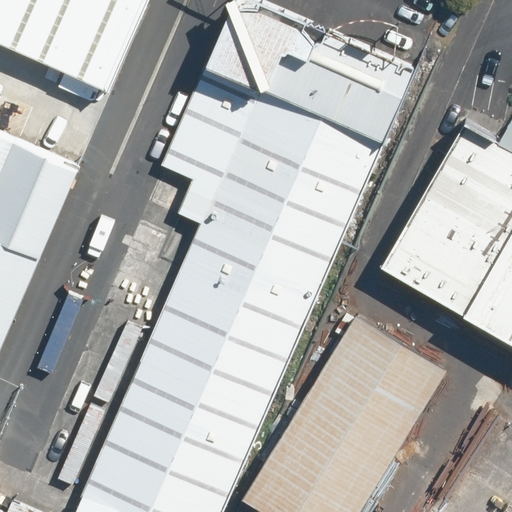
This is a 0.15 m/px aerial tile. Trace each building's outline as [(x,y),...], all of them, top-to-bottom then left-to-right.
[(0,0),(0,45),(105,91),(145,0),(0,0)] [(222,511),(418,68),(265,0),(232,0),(161,159),(216,184),(68,511),(222,511)] [(511,146),(466,120),(385,258),(511,332),(511,146)] [(0,348),(80,168),(0,133),(0,348)] [(244,494),(272,511),(356,511),(445,371),(357,316),(244,494)] [(46,425),(14,412),(0,448),(0,456),(29,468),(46,425)] [(510,423),(493,413),(471,450),(488,460),(510,423)] [(466,431),(454,424),(426,471),(438,478),(466,431)] [(477,467),(460,458),(438,497),(455,507),(477,467)] [(422,511),(426,507),(409,495),(397,511),(422,511)] [(0,506),(0,511),(37,511),(9,500),(5,509),(0,506)]
